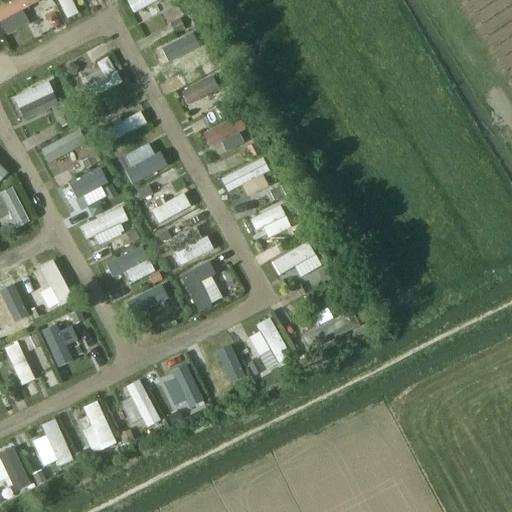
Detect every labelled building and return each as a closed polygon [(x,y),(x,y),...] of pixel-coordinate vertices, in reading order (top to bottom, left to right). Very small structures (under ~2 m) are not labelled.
[(9,0),(0,5),(0,17),(10,35),(33,23),(26,11),(44,1),(43,0),(9,0)] [(76,0),(57,0),(68,21),(83,13),(76,0)] [(127,0),(135,14),(163,0),(127,0)] [(198,34),(152,51),(159,69),(172,64),(175,72),(207,60),(198,34)] [(118,68),(87,87),(95,99),(126,81),(118,68)] [(191,104),(223,91),(216,75),(185,88),(191,104)] [(54,84),(15,94),(21,118),(60,108),(54,84)] [(120,139),(150,124),(143,110),(113,124),(120,139)] [(207,131),(215,146),(248,130),(241,115),(207,131)] [(58,166),(88,139),(77,126),(46,153),(58,166)] [(0,159),(0,181),(3,184),(14,173),(0,159)] [(228,193),(245,187),(249,197),(272,188),(266,174),(271,172),(265,159),(222,177),(228,193)] [(70,187),(80,209),(109,194),(98,173),(70,187)] [(22,229),(35,222),(16,187),(0,195),(0,220),(14,213),(22,229)] [(169,219),(194,208),(188,193),(162,203),(169,219)] [(284,204),(252,216),(261,240),(293,228),(284,204)] [(106,234),(106,233),(127,225),(121,209),(82,225),(89,241),(106,234)] [(184,237),(197,260),(216,250),(203,226),(184,237)] [(297,269),(301,277),(323,267),(312,243),(272,260),(279,277),(297,269)] [(114,262),(124,285),(152,273),(142,250),(114,262)] [(49,311),(76,299),(60,260),(32,271),(49,311)] [(202,280),(216,303),(226,297),(218,285),(226,280),(219,270),(202,280)] [(12,322),(28,317),(16,282),(1,287),(12,322)] [(164,308),(162,302),(168,300),(163,287),(126,301),(132,316),(153,308),(154,312),(164,308)] [(332,287),(312,297),(326,324),(345,315),(332,287)] [(274,316),(258,324),(274,359),(291,352),(274,316)] [(50,337),(63,369),(88,359),(75,327),(50,337)] [(21,341),(3,349),(21,388),(39,380),(21,341)] [(219,347),(233,381),(248,374),(234,341),(219,347)] [(175,366),(191,406),(205,400),(189,360),(175,366)] [(213,365),(202,372),(211,387),(222,380),(213,365)] [(139,422),(146,419),(149,428),(163,423),(146,379),(125,387),(139,422)] [(97,451),(120,439),(100,401),(78,413),(97,451)] [(36,451),(46,470),(77,454),(58,418),(35,430),(44,447),(36,451)] [(0,480),(8,498),(36,485),(18,447),(0,455),(0,480)]
